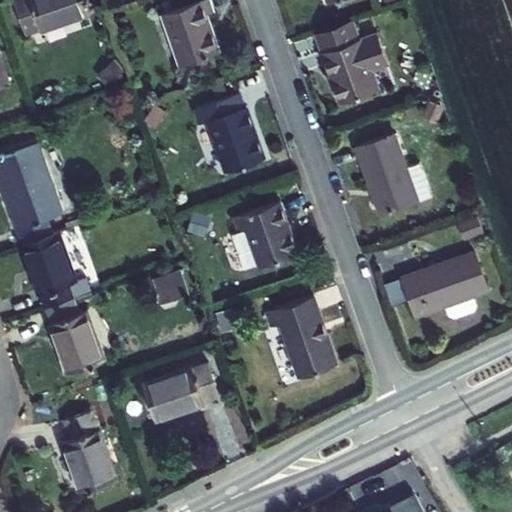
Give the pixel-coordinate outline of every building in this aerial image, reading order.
[(14,0),(27,35),(92,12),(87,0),(14,0)] [(213,12),(209,0),(199,0),(163,13),(181,64),(219,51),(206,14),(213,12)] [(378,31),(323,51),(341,102),(379,89),(372,69),(389,63),(378,31)] [(0,84),(10,81),(0,53),(0,84)] [(195,108),(201,123),(208,120),(226,171),(265,157),(246,105),(244,106),(239,92),(195,108)] [(432,196),(420,162),(407,167),(394,132),(356,145),(381,214),(432,196)] [(33,146),(39,163),(45,161),(39,144),(33,146)] [(47,218),(63,212),(54,187),(45,161),(39,163),(33,146),(0,157),(0,178),(23,244),(53,233),(47,218)] [(71,209),(62,184),(54,187),(63,212),(71,209)] [(246,270),(260,265),(298,252),(280,200),(235,216),(240,231),(233,234),(246,270)] [(478,215),(459,222),(464,237),(484,230),(478,215)] [(93,292),(87,276),(77,279),(59,231),(53,233),(23,244),(47,307),(75,298),(93,292)] [(475,251),(403,276),(416,314),(445,304),(449,314),(455,317),(474,310),(477,304),(474,294),(489,289),(475,251)] [(179,266),(151,276),(160,300),(188,290),(179,266)] [(266,311),(272,326),(281,323),(300,376),(338,363),(314,294),(266,311)] [(47,307),(69,372),(105,359),(87,310),(80,312),(75,298),(47,307)] [(209,362),(194,367),(193,366),(143,383),(156,419),(220,396),(209,362)] [(63,441),(81,491),(117,478),(91,409),(64,419),(71,438),(63,441)] [(381,511),(422,511),(413,492),(392,502),(394,506),(381,511)]
